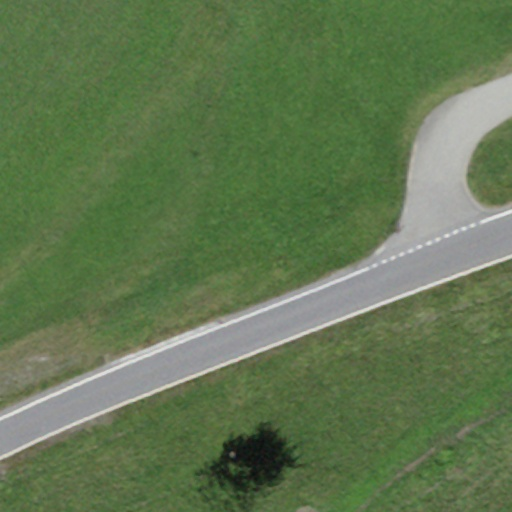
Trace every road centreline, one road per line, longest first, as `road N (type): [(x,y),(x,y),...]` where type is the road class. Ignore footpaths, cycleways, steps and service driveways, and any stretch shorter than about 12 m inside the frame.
road 1 (tertiary): [(0,442),(156,372),(511,235)]
road 2 (track): [(511,95),(487,104),(445,140),(435,168),(437,205),(452,256)]
